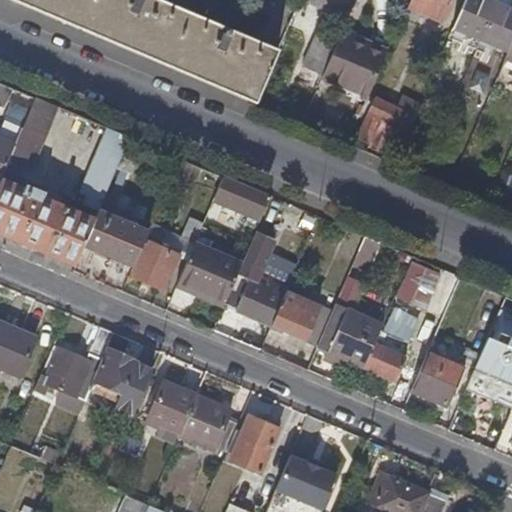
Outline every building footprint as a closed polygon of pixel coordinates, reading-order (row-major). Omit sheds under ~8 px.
[(19,0),(247,94),(268,46),(158,0),(19,0)] [(336,0),(303,0),(302,3),(331,15),(336,0)] [(408,0),(403,11),(437,26),(447,0),(408,0)] [(511,15),(476,0),(462,0),(449,32),(503,55),(511,33),(511,15)] [(300,69),(320,78),(338,37),(317,28),(300,69)] [(511,33),(503,55),(498,66),(511,71),(511,33)] [(383,58),(338,37),(320,78),(317,85),(363,104),(383,58)] [(11,147),(0,172),(15,179),(19,171),(24,173),(52,108),(31,99),(11,147)] [(352,145),(392,162),(403,136),(398,134),(405,118),(370,103),(352,145)] [(95,214),(127,139),(107,131),(80,195),(86,198),(82,208),(95,214)] [(0,172),(11,147),(0,142),(0,172)] [(175,160),(172,159),(164,181),(178,187),(187,165),(175,160)] [(267,199),(220,179),(209,204),(256,224),(267,199)] [(0,241),(71,272),(80,249),(91,223),(28,196),(30,191),(17,186),(14,192),(0,185),(0,241)] [(91,223),(80,249),(130,270),(142,242),(145,235),(95,214),(91,223)] [(179,240),(191,245),(200,224),(188,219),(179,240)] [(273,243),(252,234),(238,266),(220,308),(220,309),(266,329),(279,296),(253,285),(257,276),(258,276),(273,243)] [(357,306),(380,245),(365,239),(342,300),(357,306)] [(130,270),(127,277),(164,292),(178,257),(142,242),(130,270)] [(238,266),(191,245),(173,287),(220,308),(238,266)] [(429,311),(441,272),(412,263),(399,301),(429,311)] [(297,290),(284,284),(279,296),(266,329),(299,343),(314,308),(293,299),(297,290)] [(220,308),(173,287),(171,293),(218,313),(220,309),(220,308)] [(511,312),(498,306),(491,323),(480,349),(464,389),(486,399),(484,406),(487,413),(494,416),(500,402),(511,407),(511,405),(511,312)] [(328,314),(314,349),(360,369),(371,344),(378,326),(332,307),(328,314)] [(314,308),(299,343),(314,349),(328,314),(314,308)] [(397,308),(387,333),(413,344),(423,318),(397,308)] [(463,341),(480,349),(491,323),(474,316),(463,341)] [(30,341),(0,328),(0,373),(14,379),(30,341)] [(102,352),(109,335),(96,329),(83,358),(51,344),(31,392),(38,395),(43,385),(81,402),(85,393),(102,352)] [(371,344),(360,369),(393,383),(404,358),(371,344)] [(102,352),(85,393),(114,405),(112,409),(130,416),(148,374),(133,368),(134,366),(102,352)] [(424,359),(409,395),(442,409),(458,374),(424,359)] [(175,440),(192,399),(160,385),(143,427),(175,440)] [(228,413),(192,399),(175,440),(210,455),(212,451),(221,455),(235,423),(226,419),(228,413)] [(245,419),(227,463),(253,474),(272,430),(245,419)] [(17,452),(53,468),(58,455),(32,444),(30,448),(21,444),(17,452)] [(286,458),(271,493),(316,511),(317,511),(331,477),(316,471),(302,465),(286,458)] [(302,465),(316,471),(318,466),(304,460),(302,465)] [(443,511),(446,505),(377,476),(364,507),(374,511),(443,511)] [(144,511),(146,508),(123,498),(117,511),(144,511)]
